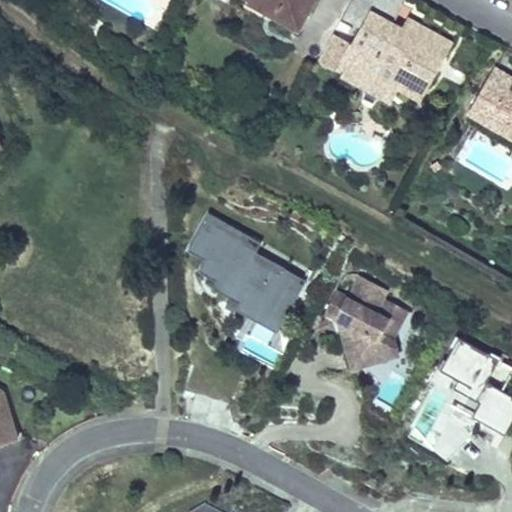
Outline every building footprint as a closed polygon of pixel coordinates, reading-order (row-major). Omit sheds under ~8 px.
[(85,11),(88,5),(80,0),(74,0),(68,10),(81,18),(85,11)] [(274,0),(284,6),(277,19),(298,31),(301,26),(315,0),(274,0)] [(453,48),(423,31),(419,32),(412,29),(410,31),(408,33),(399,35),(366,17),(370,9),(355,1),(342,22),(359,32),(353,42),(337,33),(321,61),(338,70),(343,60),(351,64),(345,74),(354,79),(359,69),(376,79),(379,76),(393,84),(412,94),(414,89),(431,89),(441,71),(437,67),(442,57),(446,60),(453,48)] [(92,28),(97,19),(91,15),(85,11),(81,18),(80,20),(92,28)] [(437,67),(441,71),(446,60),(442,57),(437,67)] [(386,96),(393,84),(379,76),(376,79),(359,69),(354,79),(386,96)] [(511,78),(496,70),(474,110),(511,131),(511,78)] [(260,240),(208,210),(186,247),(204,257),(198,267),(216,278),(212,285),(230,296),(226,304),(247,316),(249,313),(277,329),(306,278),(256,248),(260,240)] [(400,355),(396,337),(382,330),(390,315),(395,317),(400,307),(384,299),(388,290),(357,273),(347,292),(335,287),(322,311),(334,317),(351,326),(353,333),(344,349),(348,367),(400,355)] [(396,337),(409,312),(400,307),(395,317),(390,315),(382,330),(396,337)] [(353,333),(351,326),(334,317),(344,349),(353,333)] [(511,403),(481,387),(494,362),(485,357),(483,360),(449,342),(444,352),(446,353),(440,365),(437,364),(432,374),(452,385),(448,393),(475,407),(468,420),(490,431),(501,438),(511,416),(511,403)] [(0,441),(15,437),(2,389),(0,392),(0,441)]
